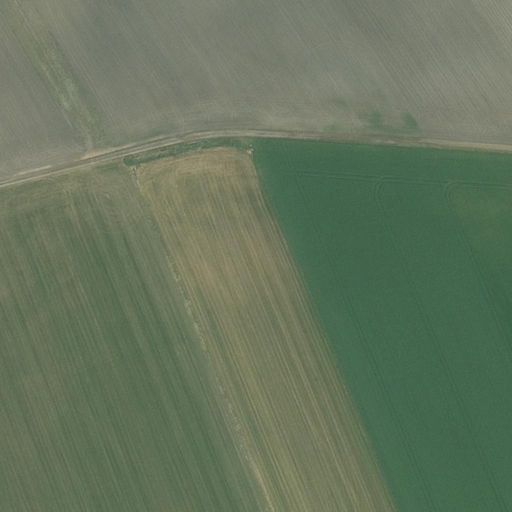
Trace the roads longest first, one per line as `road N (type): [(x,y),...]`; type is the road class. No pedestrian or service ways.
road 1 (unclassified): [(0,184),(197,134),(359,139)]
road 2 (track): [(511,149),(359,139)]
